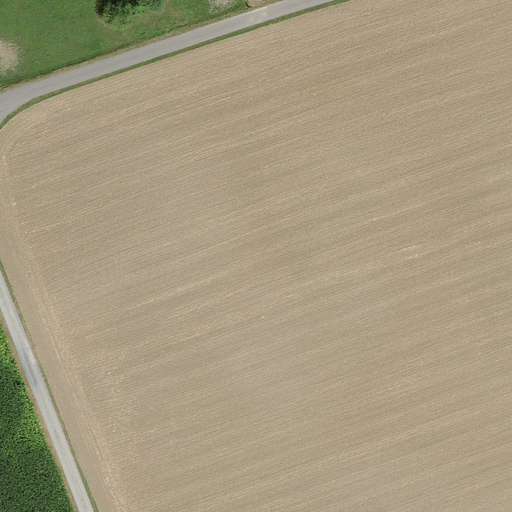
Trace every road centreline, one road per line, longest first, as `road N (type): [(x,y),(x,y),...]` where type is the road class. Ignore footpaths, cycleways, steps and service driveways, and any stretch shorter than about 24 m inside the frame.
road 1 (track): [(0,99),(307,0)]
road 2 (track): [(0,281),(89,511)]
